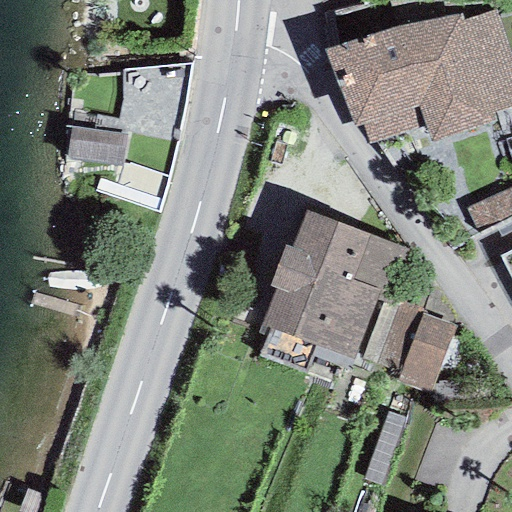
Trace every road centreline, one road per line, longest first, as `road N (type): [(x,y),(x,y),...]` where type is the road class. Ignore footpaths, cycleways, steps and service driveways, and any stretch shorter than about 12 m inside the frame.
road 1 (secondary): [(243,30),(202,185),(94,511)]
road 2 (residential): [(243,30),(415,225),(511,379)]
